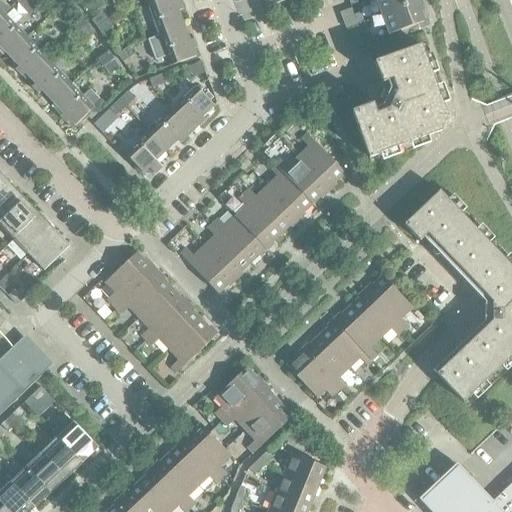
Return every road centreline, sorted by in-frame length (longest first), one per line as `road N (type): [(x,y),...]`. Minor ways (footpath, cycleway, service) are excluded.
road 1 (residential): [(374,498),(349,455),(468,324),(468,308),(411,248)]
road 2 (residential): [(119,241),(250,115),(256,97),(225,0)]
road 3 (residential): [(148,431),(40,316),(119,241)]
road 4 (residential): [(119,241),(0,114)]
